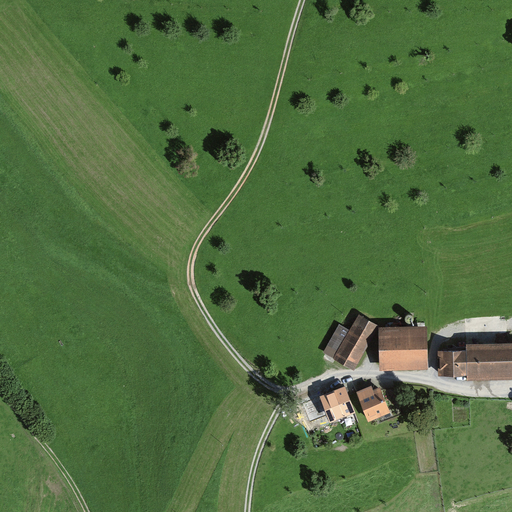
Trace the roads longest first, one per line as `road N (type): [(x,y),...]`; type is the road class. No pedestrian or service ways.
road 1 (track): [(302,0),(262,143),(200,241),(191,273),(232,349),(289,392)]
road 2 (track): [(289,392),(366,375),(511,390)]
road 3 (track): [(10,404),(89,511)]
road 4 (track): [(248,511),(256,462),(289,392)]
